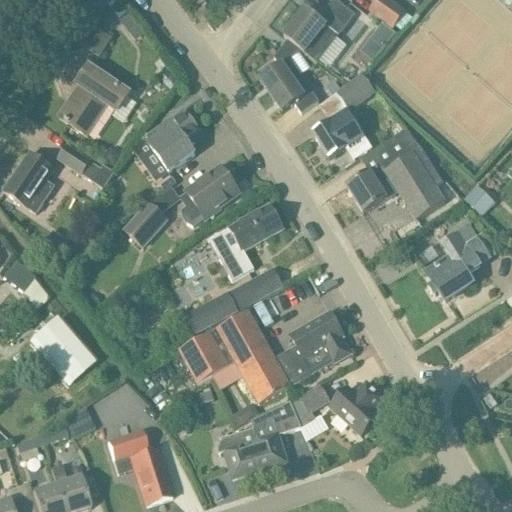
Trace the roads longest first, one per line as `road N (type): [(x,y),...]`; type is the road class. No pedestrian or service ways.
road 1 (tertiary): [(421,397),(212,66)]
road 2 (residential): [(250,511),(342,488),(371,511)]
